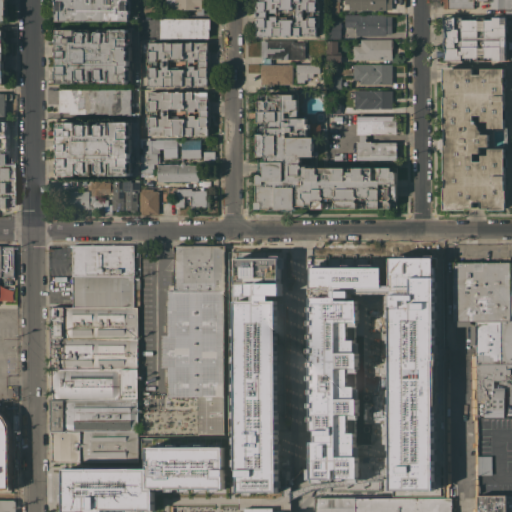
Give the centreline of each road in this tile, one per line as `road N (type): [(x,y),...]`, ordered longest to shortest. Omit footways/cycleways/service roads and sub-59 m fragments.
road 1 (residential): [(35,511),(30,0)]
road 2 (residential): [(511,229),(0,231)]
road 3 (residential): [(416,229),(419,0)]
road 4 (residential): [(232,228),(233,0)]
